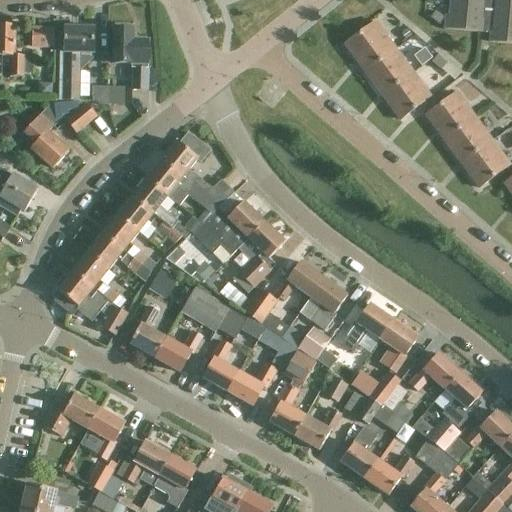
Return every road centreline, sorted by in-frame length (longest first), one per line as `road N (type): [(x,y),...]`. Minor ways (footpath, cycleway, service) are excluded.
road 1 (residential): [(511,389),(445,328),(338,255),(259,182),(198,92)]
road 2 (residential): [(339,499),(21,327)]
road 3 (residential): [(511,269),(261,51)]
road 4 (residential): [(21,327),(67,208),(104,167),(198,92)]
